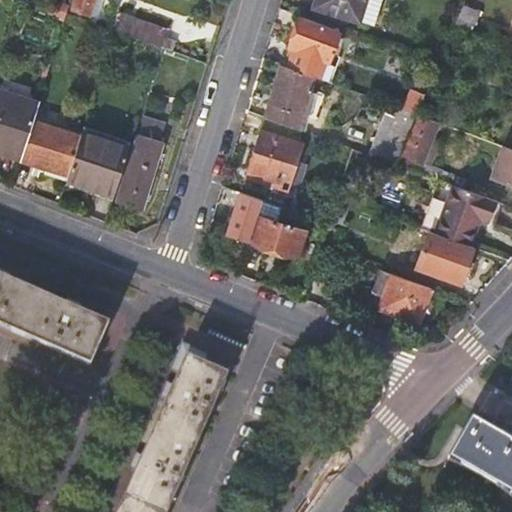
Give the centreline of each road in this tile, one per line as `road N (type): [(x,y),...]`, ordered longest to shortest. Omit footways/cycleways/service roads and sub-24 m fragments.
road 1 (residential): [(252,0),(167,269)]
road 2 (residential): [(57,511),(144,305),(167,269)]
road 3 (residential): [(277,315),(191,511)]
road 4 (residential): [(0,205),(167,269)]
road 5 (residential): [(321,511),(432,383)]
road 6 (residential): [(277,315),(432,383)]
